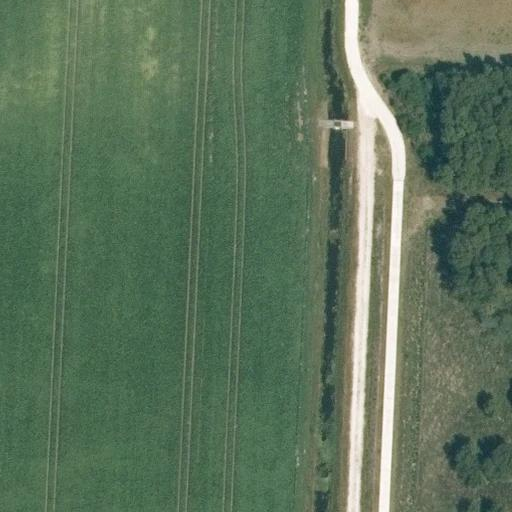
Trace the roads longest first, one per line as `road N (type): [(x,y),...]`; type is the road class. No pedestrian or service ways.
road 1 (track): [(353,511),(364,202)]
road 2 (track): [(511,205),(364,202)]
